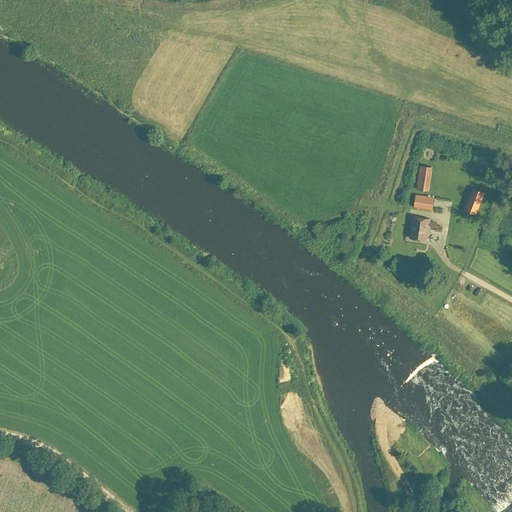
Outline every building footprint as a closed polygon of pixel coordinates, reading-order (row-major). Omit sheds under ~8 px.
[(429,163),(417,163),(418,186),(430,185),(429,163)] [(463,210),(474,214),(483,191),(473,187),(463,210)] [(416,196),(414,207),(432,210),(434,198),(416,196)] [(429,227),(436,228),(435,231),(442,232),(442,227),(437,227),(437,222),(430,221),(430,219),(413,217),(409,238),(427,241),(429,227)] [(511,363),(503,372),(511,381),(511,363)]
